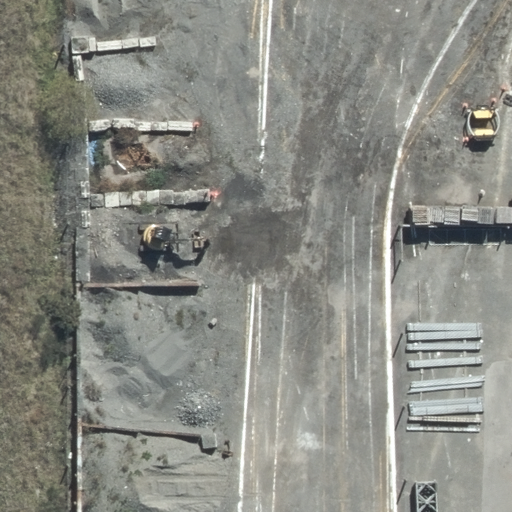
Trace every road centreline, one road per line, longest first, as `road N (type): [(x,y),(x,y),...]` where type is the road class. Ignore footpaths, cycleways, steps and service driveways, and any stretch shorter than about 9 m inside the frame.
road 1 (unclassified): [(476,290),(438,511)]
road 2 (unclassified): [(511,129),(476,290)]
